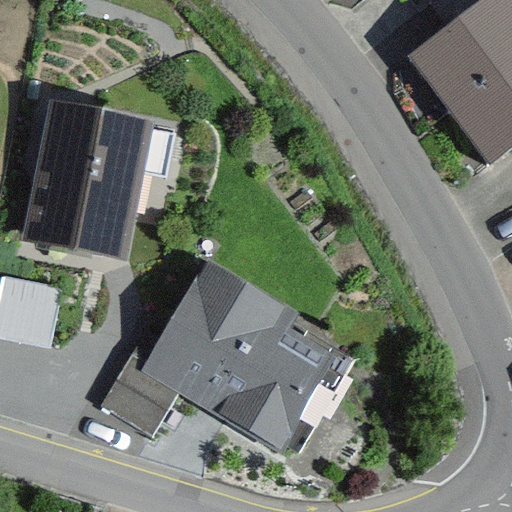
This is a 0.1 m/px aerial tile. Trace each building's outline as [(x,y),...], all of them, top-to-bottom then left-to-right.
[(407,58),(449,113),(511,65),(511,0),(428,0),(448,27),(407,58)] [(511,65),(449,113),(489,166),(511,148),(511,65)] [(156,130),(57,110),(27,249),(126,270),(156,130)] [(7,272),(0,307),(0,333),(55,344),(66,283),(7,272)] [(302,326),(212,274),(154,373),(292,452),(341,368),(294,340),(302,326)]
